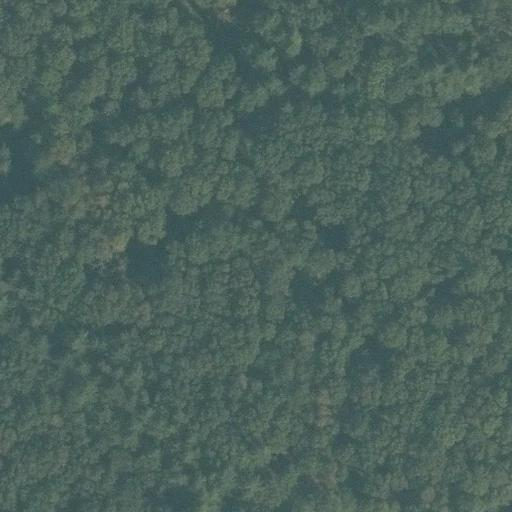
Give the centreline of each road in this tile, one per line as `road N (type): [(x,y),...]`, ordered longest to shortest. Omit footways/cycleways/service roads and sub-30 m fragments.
road 1 (track): [(0,137),(131,119),(397,111),(511,98)]
road 2 (track): [(219,511),(256,478),(302,466),(333,447),(348,382),(375,337),(432,308),(511,299)]
